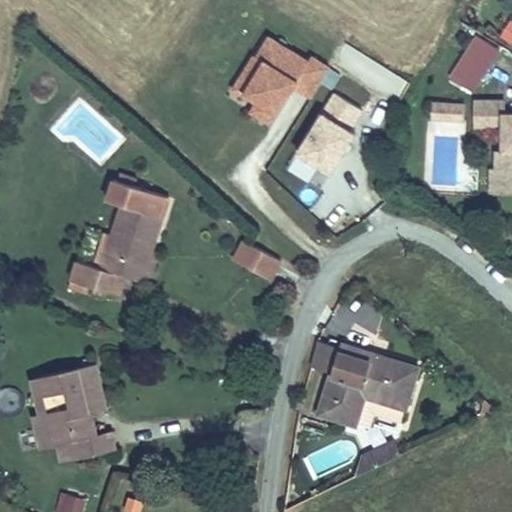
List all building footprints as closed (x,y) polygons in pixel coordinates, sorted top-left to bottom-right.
[(291,92),(311,102),(328,67),(258,33),(225,100),(275,124),(291,92)] [(447,80),(473,95),(498,50),(472,35),(447,80)] [(366,83),(401,99),(410,79),(345,48),(341,56),(373,70),(366,83)] [(505,101),(476,101),(476,128),(503,129),(503,114),(504,114),(505,101)] [(446,120),(447,103),(434,103),(433,119),(446,120)] [(458,104),(447,103),(446,120),(457,120),(458,104)] [(503,114),(503,129),(503,150),(497,150),(497,168),(497,169),(505,169),(505,193),(511,193),(511,113),(504,114),(503,114)] [(306,152),(275,205),(303,220),(345,143),(318,128),(306,152)] [(491,168),(491,193),(505,193),(505,169),(497,169),(497,168),(491,168)] [(138,178),(121,172),(119,179),(135,185),(138,178)] [(78,260),(72,279),(90,285),(119,295),(126,276),(142,282),(153,249),(163,216),(160,215),(166,195),(135,185),(119,179),(115,178),(108,199),(123,204),(113,234),(102,268),(94,266),(78,260)] [(113,234),(105,232),(94,266),(102,268),(113,234)] [(244,241),(234,260),(271,279),(282,260),(250,244),(244,241)] [(153,249),(142,282),(148,283),(158,251),(153,249)] [(72,279),(69,286),(88,292),(90,285),(72,279)] [(372,328),(380,305),(353,297),(346,320),(372,328)] [(340,348),(340,346),(319,340),(312,366),(332,373),(340,348)] [(408,401),(419,368),(372,353),(370,361),(354,356),(356,348),(341,343),(340,346),(340,348),(332,373),(320,411),(357,423),(367,388),(407,401),(408,401)] [(370,361),(372,353),(356,348),(354,356),(370,361)] [(39,377),(55,444),(57,443),(70,441),(74,458),(74,459),(115,449),(111,432),(97,435),(91,412),(89,412),(83,387),(100,383),(95,364),(39,377)] [(39,377),(34,378),(42,414),(35,415),(42,447),(55,444),(39,377)] [(91,412),(106,409),(100,383),(83,387),(89,412),(91,412)] [(401,422),(407,401),(367,388),(357,423),(371,427),(375,414),(401,422)] [(357,476),(399,456),(401,455),(395,440),(363,455),(357,476)] [(70,441),(57,443),(62,461),(74,458),(70,441)] [(81,511),(86,499),(69,495),(63,511),(81,511)]
